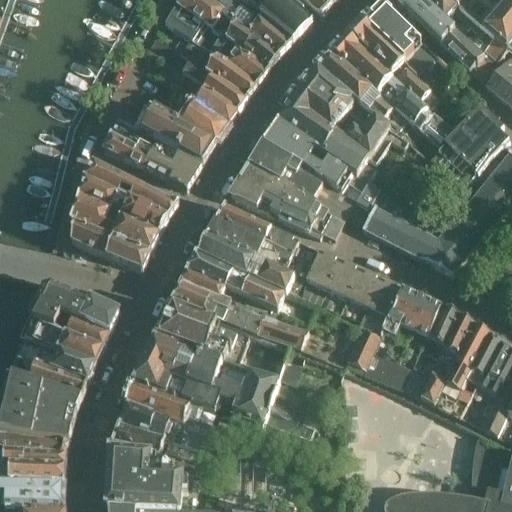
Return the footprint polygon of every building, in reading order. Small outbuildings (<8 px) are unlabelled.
[(178,9),(177,11),(211,36),(210,38),(225,48),(235,32),(220,22),(223,18),(200,0),(180,0),(176,7),(178,9)] [(200,0),(223,18),(220,22),(235,32),(279,64),(294,49),(236,4),(231,0),(200,0)] [(333,11),(332,11),(320,0),(301,0),(300,2),(299,3),(319,20),(321,21),(323,20),(333,11)] [(320,0),(332,11),(343,0),(320,0)] [(415,0),(394,0),(395,5),(404,14),(441,50),(454,35),(445,26),(415,0)] [(469,48),(485,62),(488,65),(491,62),(485,57),(495,45),(443,0),(415,0),(445,26),(454,16),(465,26),(463,28),(467,32),(469,30),(478,38),(469,48)] [(443,0),(495,45),(485,57),(491,62),(498,68),(511,51),(511,4),(507,0),(501,0),(483,21),(462,3),(465,0),(443,0)] [(294,15),(277,1),(261,21),(237,2),(236,4),(294,49),(312,30),(303,22),(304,20),(301,18),(296,13),(294,15)] [(414,41),(392,19),(382,10),(363,30),(403,68),(420,51),(412,43),(414,41)] [(268,78),(225,48),(210,38),(211,36),(177,11),(176,12),(168,26),(257,93),(268,78)] [(168,26),(165,30),(171,34),(183,42),(174,56),(173,57),(247,107),(257,93),(168,26)] [(429,117),(439,106),(410,80),(413,76),(419,82),(427,73),(429,74),(438,64),(422,49),(421,51),(420,51),(403,68),(363,30),(349,45),(429,117)] [(268,78),(279,64),(235,32),(225,48),(268,78)] [(441,50),(470,78),(485,62),(469,48),(454,35),(441,50)] [(238,120),(247,107),(173,57),(174,56),(158,45),(149,57),(188,84),(238,120)] [(349,45),(332,62),(394,115),(422,140),(439,154),(455,139),(452,136),(429,117),(349,45)] [(332,62),(319,75),(375,122),(382,128),(394,115),(332,62)] [(481,89),(482,88),(498,68),(491,62),(488,65),(485,62),(470,78),(481,89)] [(487,93),(488,94),(502,106),(511,94),(511,65),(511,64),(487,93)] [(347,128),(341,135),(337,132),(349,118),(358,126),(354,132),(357,135),(358,133),(364,132),(365,133),(375,122),(319,75),(313,83),(312,83),(298,100),(298,101),(292,109),(343,146),(353,133),(347,128)] [(188,84),(180,97),(229,133),(238,120),(188,84)] [(511,94),(502,106),(508,111),(511,113),(511,94)] [(180,97),(165,118),(216,151),(229,133),(180,97)] [(203,172),(216,151),(165,118),(165,119),(164,118),(163,120),(145,109),(137,124),(140,125),(133,135),(144,142),(203,172)] [(292,109),(278,129),(316,156),(329,165),(356,184),(356,182),(357,182),(366,189),(375,176),(365,170),(368,165),(292,109)] [(430,166),(429,167),(447,181),(461,168),(476,183),(490,167),(505,154),(510,149),(500,139),(504,135),(481,114),(480,113),(472,122),(464,129),(462,131),(455,139),(439,154),(430,166)] [(102,155),(105,156),(145,176),(151,162),(152,160),(138,154),(144,142),(133,135),(119,127),(119,128),(118,128),(111,141),(108,144),(102,155)] [(264,149),(263,150),(264,151),(357,209),(368,215),(377,199),(378,197),(368,190),(368,191),(356,182),(356,184),(329,165),(323,173),(309,165),(316,156),(278,129),(277,130),(277,131),(265,149),(264,149)] [(194,185),(203,172),(144,142),(138,154),(152,160),(151,162),(194,185)] [(264,151),(250,172),(291,197),(323,214),(333,219),(347,226),(357,209),(264,151)] [(452,283),(453,282),(453,281),(479,249),(479,250),(481,247),(481,246),(506,216),(507,216),(509,214),(509,213),(511,209),(511,159),(511,160),(511,159),(511,158),(510,158),(505,154),(490,167),(476,183),(465,196),(436,232),(444,239),(438,247),(433,245),(421,267),(452,283)] [(145,176),(176,191),(188,196),(194,185),(151,162),(145,176)] [(84,183),(129,206),(137,190),(108,175),(94,168),(84,183)] [(250,172),(241,187),(284,213),(291,197),(250,172)] [(84,183),(79,201),(111,215),(119,223),(121,224),(129,206),(84,183)] [(284,213),(241,187),(234,199),(236,206),(278,226),(284,213)] [(178,210),(166,204),(157,199),(156,199),(137,190),(129,206),(168,226),(178,210)] [(428,228),(436,232),(465,196),(459,191),(455,195),(456,196),(434,222),(428,228)] [(278,226),(308,240),(323,214),(291,197),(284,213),(278,226)] [(400,212),(377,199),(368,215),(369,216),(367,219),(371,221),(364,236),(363,235),(362,237),(364,238),(364,237),(382,247),(400,212)] [(113,244),(121,224),(119,223),(111,215),(79,201),(71,228),(76,229),(105,241),(113,244)] [(159,242),(168,226),(129,206),(121,224),(159,242)] [(382,247),(400,256),(421,267),(433,245),(438,247),(444,239),(436,232),(428,228),(400,212),(382,247)] [(271,234),(233,217),(225,213),(218,226),(265,247),(271,234)] [(323,214),(308,240),(319,246),(322,240),(333,221),(333,219),(323,214)] [(334,246),(344,227),(333,221),(322,240),(334,246)] [(150,259),(159,242),(121,224),(113,244),(116,245),(150,259)] [(218,226),(208,243),(256,266),(265,247),(218,226)] [(76,229),(73,249),(87,256),(88,255),(108,263),(116,245),(113,244),(105,241),(76,229)] [(284,280),(298,248),(299,247),(271,234),(265,247),(256,266),(284,280)] [(198,260),(199,260),(287,301),(295,285),(284,280),(256,266),(208,243),(202,252),(201,255),(198,260)] [(150,259),(116,245),(108,263),(120,269),(120,270),(140,278),(142,277),(150,259)] [(319,257),(319,258),(306,287),(328,297),(340,267),(319,257)] [(199,260),(190,278),(251,305),(279,317),(287,301),(199,260)] [(328,297),(348,306),(360,276),(340,267),(328,297)] [(348,306),(367,315),(368,315),(381,286),(360,276),(348,306)] [(190,278),(183,290),(222,305),(229,308),(247,315),(266,322),(275,326),(279,317),(251,305),(190,278)] [(381,286),(368,315),(388,324),(401,295),(381,286)] [(183,290),(174,309),(257,341),(266,322),(247,315),(229,308),(222,305),(183,290)] [(90,306),(79,302),(53,291),(44,295),(37,308),(81,328),(90,306)] [(384,334),(382,338),(395,343),(400,331),(414,301),(401,295),(388,324),(384,334)] [(324,304),(305,296),(302,302),(321,311),(324,304)] [(414,301),(400,331),(413,337),(426,307),(414,301)] [(90,306),(81,328),(109,340),(117,323),(115,318),(108,315),(90,306)] [(413,337),(425,343),(428,344),(440,313),(426,307),(413,337)] [(37,308),(29,323),(33,325),(103,356),(109,340),(81,328),(37,308)] [(240,370),(251,345),(252,343),(172,312),(157,344),(223,372),(223,371),(238,375),(252,379),(253,374),(240,370)] [(459,323),(444,315),(431,345),(445,352),(459,323)] [(350,323),(361,328),(364,322),(353,317),(350,323)] [(266,322),(257,341),(279,349),(288,331),(275,326),(266,322)] [(445,352),(439,364),(454,372),(474,332),(459,323),(445,352)] [(96,371),(103,356),(33,325),(26,344),(96,371)] [(301,356),(309,339),(288,331),(279,349),(301,356)] [(490,342),(474,332),(454,372),(446,387),(433,411),(437,413),(450,420),(490,342)] [(362,335),(347,366),(366,375),(373,359),(380,343),(363,335),(362,335)] [(490,342),(450,420),(459,425),(461,426),(474,403),(473,403),(473,402),(478,393),(502,350),(501,349),(490,342)] [(89,389),(96,371),(26,344),(18,365),(19,365),(89,389)] [(157,344),(136,391),(199,414),(215,420),(219,407),(229,411),(231,407),(236,409),(230,424),(264,436),(265,431),(277,436),(274,444),(287,449),(291,440),(311,448),(316,433),(305,429),(307,424),(272,412),(274,407),(280,387),(252,379),(238,375),(223,371),(223,372),(157,344)] [(502,350),(478,393),(487,398),(511,356),(502,350)] [(487,398),(498,404),(511,377),(511,356),(487,398)] [(366,375),(364,381),(376,386),(385,364),(373,359),(366,375)] [(385,364),(376,386),(389,391),(399,369),(385,364)] [(83,404),(89,389),(19,365),(14,380),(83,404)] [(298,390),(304,373),(287,367),(281,385),(298,390)] [(399,369),(389,391),(404,397),(413,376),(399,369)] [(511,377),(498,404),(492,416),(482,436),(497,444),(511,413),(511,377)] [(14,380),(8,378),(0,414),(0,441),(70,450),(76,422),(83,404),(14,380)] [(446,387),(437,383),(432,379),(430,382),(420,404),(433,411),(446,387)] [(136,391),(127,411),(128,411),(205,440),(213,442),(217,433),(212,432),(216,421),(215,420),(199,414),(136,391)] [(484,428),(492,412),(485,409),(477,425),(484,428)] [(346,410),(347,422),(358,421),(357,410),(346,410)] [(199,459),(205,440),(128,411),(120,432),(163,448),(199,459)] [(511,413),(497,444),(511,451),(511,413)] [(347,424),(349,447),(359,447),(357,423),(347,424)] [(120,432),(113,450),(152,461),(159,463),(163,448),(120,432)] [(70,450),(0,441),(0,458),(68,463),(68,462),(70,450)] [(328,458),(328,442),(317,442),(317,458),(328,458)] [(511,511),(511,461),(511,463),(477,446),(475,453),(474,460),(473,467),(472,475),(471,480),(471,493),(470,494),(487,498),(484,509),(470,506),(461,505),(451,503),(442,502),(435,502),(428,502),(427,505),(420,503),(420,502),(409,503),(406,503),(402,504),(398,505),(395,506),(391,508),(388,510),(387,511),(385,511),(511,511)] [(113,450),(112,453),(111,457),(108,511),(180,511),(181,499),(187,499),(188,488),(183,487),(183,478),(166,475),(166,473),(156,472),(152,475),(152,461),(113,450)] [(67,476),(68,463),(0,458),(0,474),(6,474),(67,476)] [(317,460),(307,460),(307,467),(345,480),(345,470),(317,460)] [(0,490),(67,492),(67,476),(6,474),(0,474),(0,490)] [(65,511),(66,498),(67,492),(0,490),(0,501),(6,502),(5,511),(65,511)]
